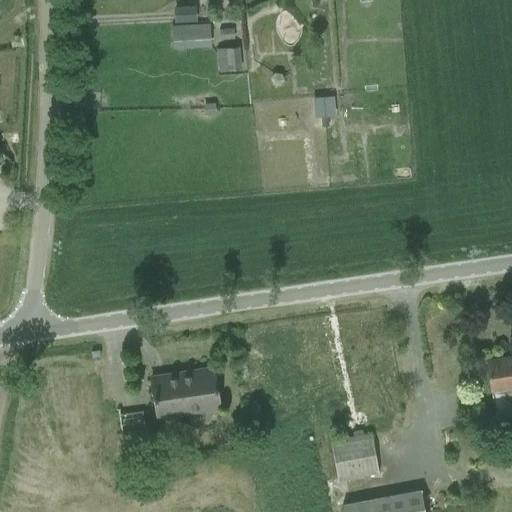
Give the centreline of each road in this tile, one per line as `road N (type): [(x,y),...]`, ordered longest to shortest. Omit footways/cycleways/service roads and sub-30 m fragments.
road 1 (unclassified): [(511,261),(39,330)]
road 2 (unclassified): [(39,330),(55,0)]
